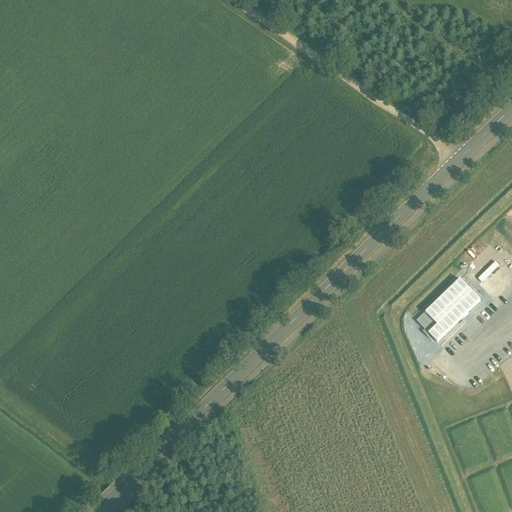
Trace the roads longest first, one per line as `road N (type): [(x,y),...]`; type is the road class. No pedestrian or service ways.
road 1 (secondary): [(100,511),(511,110)]
road 2 (track): [(236,0),(461,157)]
